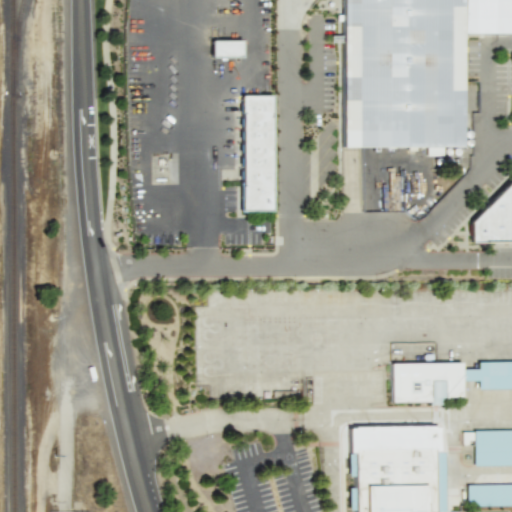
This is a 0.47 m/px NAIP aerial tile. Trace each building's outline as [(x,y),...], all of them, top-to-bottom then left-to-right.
[(341,0),(460,0),(462,146),(343,147),(341,0)] [(511,0),(511,38),(462,39),(462,0),(511,0)] [(239,40),(209,40),(209,58),(239,58),(239,40)] [(265,96),(265,213),(234,213),(234,96),(265,96)] [(440,148),(424,147),(423,156),(440,156),(440,148)] [(511,244),(466,244),(466,221),(511,173),(511,244)] [(392,364),(463,363),(463,399),(438,399),(432,399),(432,403),(392,404),(392,364)] [(472,425),(511,425),(511,457),(471,457),(472,425)] [(356,511),(356,451),(435,450),(435,511),(356,511)] [(466,481),(511,481),(511,499),(466,499),(466,495),(466,481)]
